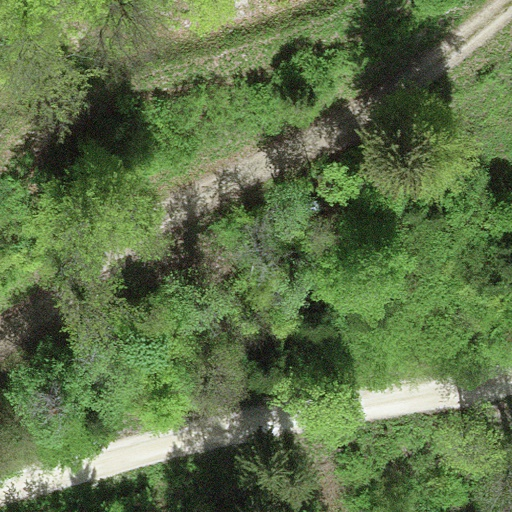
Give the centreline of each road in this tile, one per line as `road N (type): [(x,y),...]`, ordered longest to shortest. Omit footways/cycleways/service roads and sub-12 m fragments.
road 1 (track): [(511,1),(43,317),(0,335)]
road 2 (track): [(0,489),(213,430),(511,377)]
